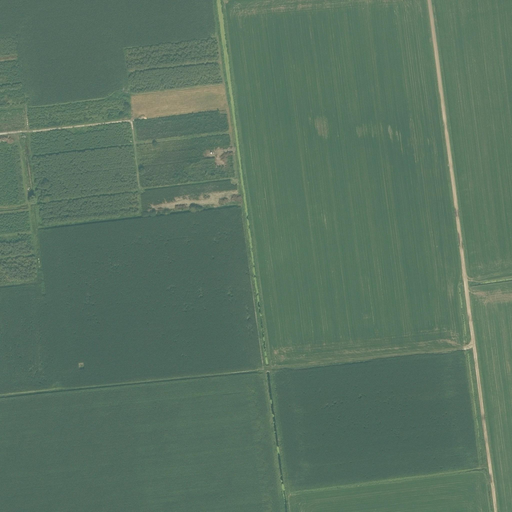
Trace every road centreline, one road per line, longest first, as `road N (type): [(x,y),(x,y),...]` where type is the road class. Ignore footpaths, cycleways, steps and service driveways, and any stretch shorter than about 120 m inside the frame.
road 1 (track): [(429,0),(497,511)]
road 2 (track): [(258,367),(475,346)]
